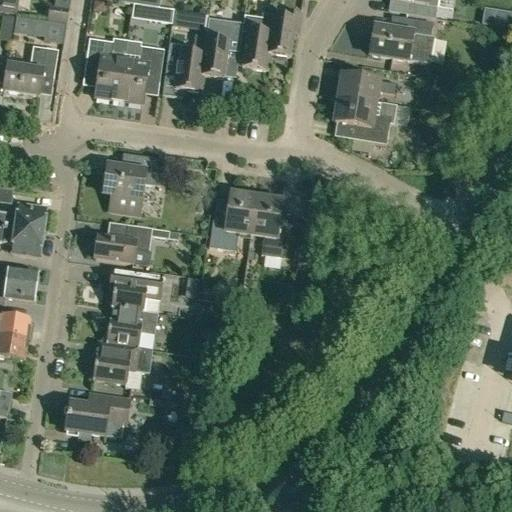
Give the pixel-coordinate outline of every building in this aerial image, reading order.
[(0,0),(0,12),(17,15),(19,0),(0,0)] [(134,0),(134,7),(158,11),(159,0),(134,0)] [(407,16),(435,21),(438,0),(390,0),(390,1),(409,5),(407,16)] [(158,11),(134,7),(132,20),(155,24),(172,27),(174,13),(158,11)] [(66,27),(68,12),(49,8),(47,23),(64,26),(66,27)] [(283,20),(272,18),(267,56),(269,57),(289,59),(293,37),(298,38),(301,16),(284,13),(283,20)] [(267,56),(272,18),(262,17),(260,33),(246,31),(240,69),(267,73),(269,57),(267,56)] [(198,77),(203,79),(223,82),(228,50),(238,52),(242,27),(235,26),(236,20),(220,18),(216,42),(204,40),(198,77)] [(31,21),(29,36),(44,39),(44,43),(61,46),(64,26),(47,23),(31,21)] [(433,26),(405,21),(402,34),(374,29),(369,56),(425,66),(433,26)] [(198,77),(204,40),(194,38),(192,56),(180,54),(180,48),(168,46),(164,73),(177,75),(173,97),(180,98),(181,92),(200,95),(202,78),(203,79),(198,77)] [(118,104),(126,44),(113,42),(113,45),(88,42),(84,70),(99,73),(94,100),(118,104)] [(140,46),(126,44),(118,104),(142,107),(146,79),(159,81),(164,53),(140,49),(140,46)] [(27,71),(7,68),(3,94),(36,99),(39,80),(51,82),(55,52),(30,48),(27,71)] [(3,94),(7,68),(8,62),(0,60),(0,97),(3,98),(3,94)] [(341,77),(338,98),(374,104),(375,94),(393,97),(395,86),(341,77)] [(471,92),(470,99),(482,101),(483,94),(471,92)] [(385,147),(388,126),(392,127),(396,108),(374,104),(338,98),(333,124),(349,126),(346,141),(385,147)] [(140,220),(145,188),(161,190),(164,163),(134,159),(132,172),(107,169),(103,197),(109,198),(107,215),(140,220)] [(236,197),(235,197),(230,196),(225,226),(213,224),(209,250),(235,254),(238,236),(250,238),(255,200),(251,200),(251,196),(250,195),(238,193),(236,194),(236,197)] [(282,204),(261,201),(255,200),(250,238),(263,240),(261,258),(288,262),(292,234),(278,232),(282,204)] [(0,228),(42,235),(46,211),(17,207),(16,217),(0,214),(0,228)] [(42,235),(0,228),(0,243),(12,245),(10,254),(39,259),(42,235)] [(148,254),(151,239),(168,241),(169,234),(152,231),(152,232),(126,228),(124,242),(96,237),(93,261),(133,267),(148,269),(151,255),(148,254)] [(292,262),(297,263),(297,264),(308,266),(309,251),(299,250),(294,250),(292,262)] [(0,287),(6,288),(4,300),(33,304),(37,274),(9,271),(8,273),(0,272),(0,287)] [(113,292),(113,295),(110,295),(107,297),(106,304),(109,307),(111,307),(111,311),(143,317),(144,314),(157,316),(159,302),(160,302),(163,280),(111,273),(108,291),(113,292)] [(211,295),(198,293),(196,303),(210,304),(211,295)] [(227,308),(225,328),(236,330),(238,310),(227,308)] [(143,317),(111,311),(106,346),(106,347),(137,352),(138,351),(152,353),(154,338),(157,316),(144,314),(143,317)] [(0,339),(27,343),(30,322),(0,318),(0,339)] [(27,343),(0,339),(0,360),(25,364),(27,343)] [(106,347),(106,346),(98,345),(92,383),(125,387),(124,390),(139,393),(142,375),(149,376),(153,353),(152,353),(138,351),(137,352),(106,347)] [(201,389),(199,408),(200,409),(210,410),(222,411),(225,393),(224,393),(201,389)] [(0,392),(0,418),(5,420),(12,396),(0,392)] [(127,403),(98,398),(88,396),(86,407),(70,405),(68,417),(67,417),(64,433),(103,439),(105,425),(125,428),(127,414),(126,414),(127,403)] [(503,416),(501,424),(502,424),(511,426),(511,417),(504,416),(503,416)]
